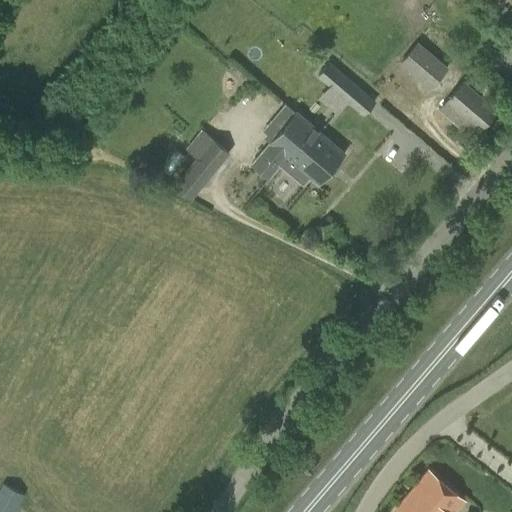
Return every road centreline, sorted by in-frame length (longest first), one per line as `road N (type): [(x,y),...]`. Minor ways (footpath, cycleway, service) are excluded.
road 1 (unclassified): [(217,511),(306,388),(511,154)]
road 2 (primary): [(305,511),(511,273)]
road 3 (unclassified): [(364,511),(425,430),(511,366)]
